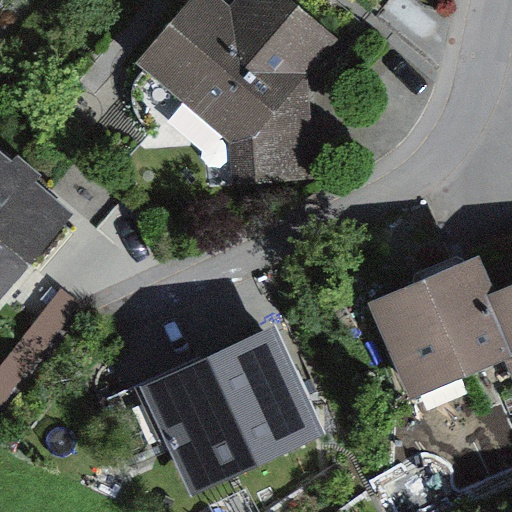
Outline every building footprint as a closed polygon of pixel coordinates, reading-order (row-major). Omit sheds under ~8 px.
[(317,181),(307,78),(337,40),(287,0),(238,0),(220,23),(191,0),(188,0),(136,66),(221,133),(227,190),(317,181)] [(0,176),(0,290),(56,225),(0,176)] [(511,352),(492,306),(477,271),(384,310),(418,391),(511,352)] [(511,297),(492,306),(511,352),(511,354),(511,297)] [(268,346),(159,395),(198,482),(307,433),(268,346)]
